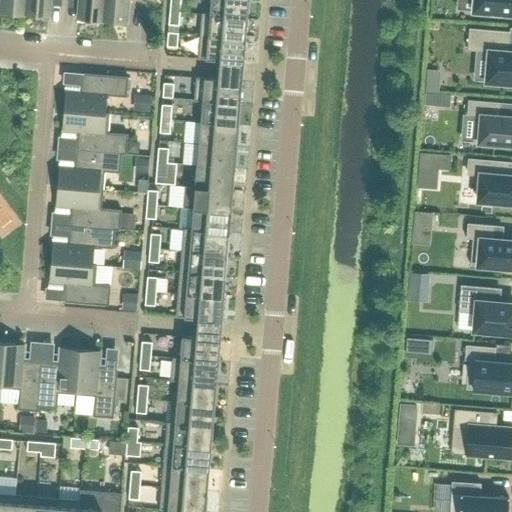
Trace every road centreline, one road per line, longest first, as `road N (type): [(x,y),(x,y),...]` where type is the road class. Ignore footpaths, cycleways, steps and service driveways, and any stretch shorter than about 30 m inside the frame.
road 1 (residential): [(256,511),(299,0)]
road 2 (residential): [(48,56),(28,310)]
